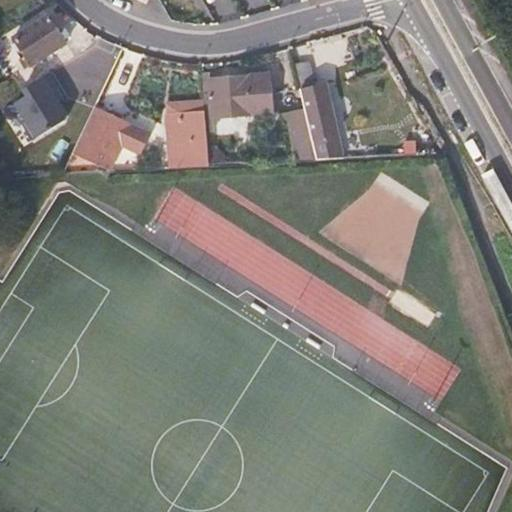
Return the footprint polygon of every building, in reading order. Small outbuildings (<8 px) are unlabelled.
[(32,68),(67,46),(50,16),(14,37),(32,68)] [(337,135),(326,85),(316,87),(307,46),(294,49),(309,119),(317,160),(332,156),(328,137),(337,135)] [(273,115),(270,74),(201,79),(202,95),(212,95),(213,119),(273,115)] [(31,139),(65,118),(43,83),(9,104),(31,139)] [(118,118),(120,114),(111,109),(109,114),(94,108),(73,153),(110,170),(131,125),(118,118)] [(182,142),(188,141),(188,150),(177,151),(178,168),(207,166),(204,111),(173,113),(174,127),(181,126),(182,142)] [(317,160),(309,119),(290,124),(293,161),(317,160)]
